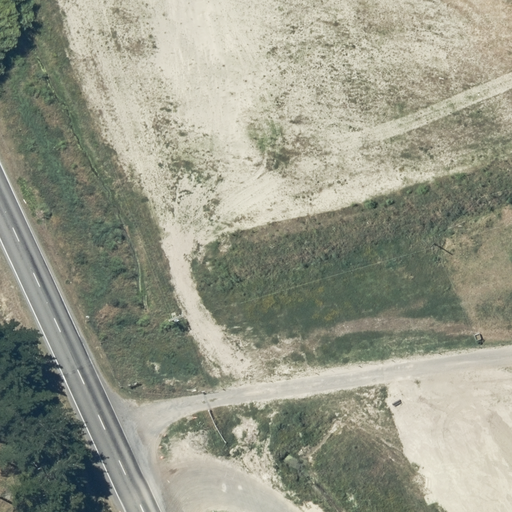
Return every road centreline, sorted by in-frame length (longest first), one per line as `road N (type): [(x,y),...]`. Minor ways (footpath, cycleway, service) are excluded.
road 1 (residential): [(106,430),(238,400),(511,361)]
road 2 (trunk): [(106,430),(0,199)]
